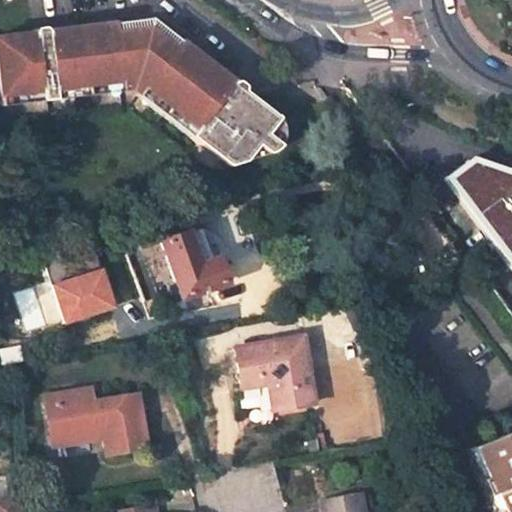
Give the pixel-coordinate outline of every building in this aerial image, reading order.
[(33,95),(48,93),(47,86),(82,82),(113,78),(106,18),(0,31),(0,99),(2,99),(1,92),(32,88),(33,95)] [(151,46),(153,41),(153,38),(153,36),(151,30),(148,26),(143,23),(138,21),(130,22),(125,25),(121,29),(119,36),(120,45),(123,49),(127,53),(132,55),(138,55),(143,54),(145,53),(148,51),(151,46)] [(266,110),(163,45),(132,98),(160,117),(187,134),(183,139),(197,149),(200,142),(233,164),(243,161),(254,144),(267,154),(278,150),(280,148),(283,143),(285,135),(285,127),(282,120),(279,116),(274,111),(268,109),(267,109),(266,110)] [(83,88),(114,84),(113,78),(82,82),(83,88)] [(82,82),(47,86),(48,93),(83,88),(82,82)] [(32,88),(1,92),(2,99),(33,95),(32,88)] [(128,103),(157,122),(160,117),(132,98),(128,103)] [(187,134),(160,117),(157,122),(183,139),(187,134)] [(233,164),(200,142),(197,149),(224,167),(233,164)] [(511,177),(472,168),(447,186),(511,274),(511,177)] [(157,243),(179,298),(221,282),(213,258),(208,260),(189,208),(131,227),(140,249),(157,243)] [(388,350),(447,435),(472,417),(413,332),(388,350)] [(300,337),(234,348),(240,389),(258,385),(256,374),(266,373),(272,410),(310,404),(300,337)] [(256,374),(258,385),(267,384),(266,373),(256,374)] [(103,435),(107,452),(143,446),(134,396),(90,404),(87,389),(62,394),(63,401),(45,405),(51,436),(72,432),(73,441),(93,437),(91,429),(102,427),(103,435)] [(62,394),(43,398),(45,405),(63,401),(62,394)] [(91,429),(93,437),(103,435),(102,427),(91,429)] [(498,509),(498,511),(511,511),(511,431),(471,448),(490,494),(488,495),(495,511),(498,509)] [(51,436),(52,444),(73,441),(72,432),(51,436)] [(0,481),(0,496),(13,494),(11,480),(0,481)] [(361,511),(358,492),(320,499),(321,511),(361,511)] [(0,511),(17,511),(15,494),(13,494),(0,496),(0,511)]
